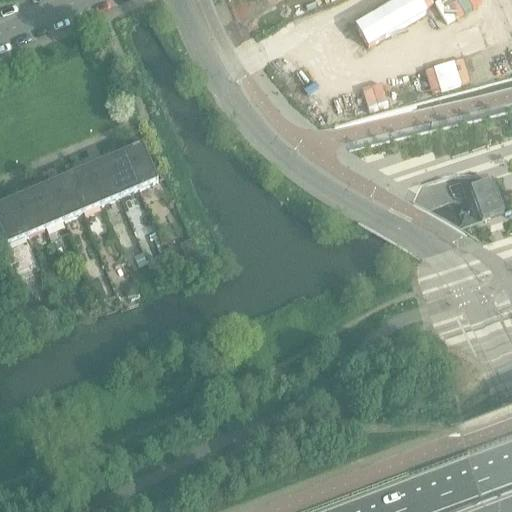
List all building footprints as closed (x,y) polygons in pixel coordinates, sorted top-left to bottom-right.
[(416,0),(405,0),(355,30),(368,51),(426,16),(416,0)] [(142,148),(123,156),(138,192),(157,184),(142,148)] [(123,156),(104,164),(120,200),(138,192),(123,156)] [(104,164),(86,172),(101,208),(120,200),(104,164)] [(86,172),(67,180),(82,216),(101,208),(86,172)] [(67,180),(48,188),(63,224),(82,216),(67,180)] [(492,184),(470,192),(476,207),(482,224),(504,216),(492,184)] [(48,188),(29,196),(45,232),(63,224),(48,188)] [(29,196),(11,204),(26,240),(45,232),(29,196)] [(11,204),(0,208),(0,231),(7,248),(26,240),(11,204)] [(190,243),(180,247),(187,264),(197,260),(190,243)] [(172,250),(163,254),(169,269),(179,265),(172,250)] [(142,256),(134,260),(138,270),(147,267),(142,256)] [(98,281),(89,284),(97,305),(106,302),(98,281)] [(127,287),(124,294),(126,300),(137,295),(133,285),(127,287)]
